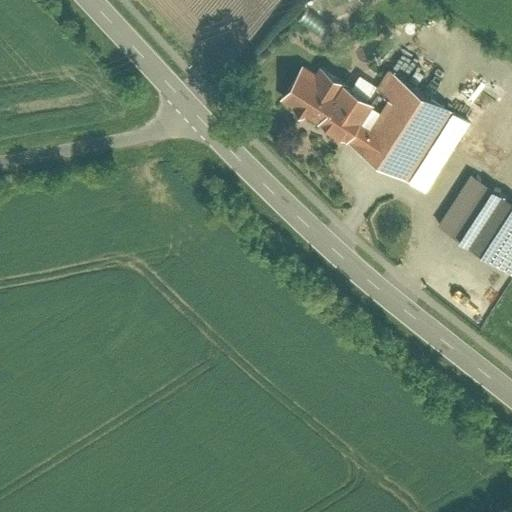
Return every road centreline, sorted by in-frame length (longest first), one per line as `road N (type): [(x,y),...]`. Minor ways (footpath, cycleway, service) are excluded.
road 1 (tertiary): [(201,130),(511,392)]
road 2 (unclassified): [(201,130),(0,167)]
road 3 (tertiary): [(81,0),(201,130)]
